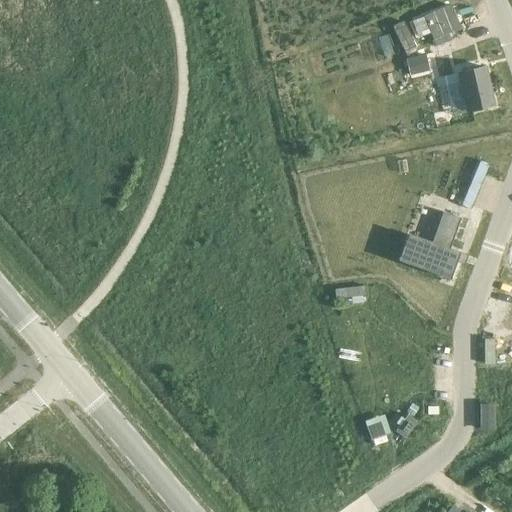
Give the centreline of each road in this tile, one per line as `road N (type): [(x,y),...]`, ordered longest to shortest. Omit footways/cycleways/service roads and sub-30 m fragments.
road 1 (residential): [(355,511),(452,439),(458,344),(511,182)]
road 2 (tertiary): [(183,511),(0,300)]
